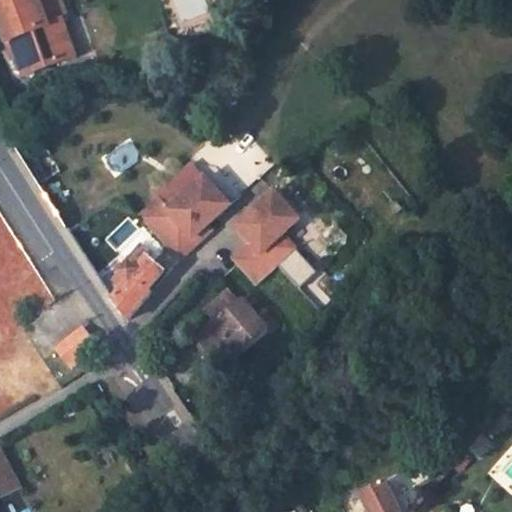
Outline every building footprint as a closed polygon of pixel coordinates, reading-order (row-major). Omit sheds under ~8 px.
[(67,16),(61,0),(7,0),(0,3),(0,26),(5,42),(12,39),(18,54),(25,74),(68,57),(55,21),(62,18),(67,16)] [(68,57),(76,55),(62,18),(55,21),(68,57)] [(5,42),(10,57),(18,54),(12,39),(5,42)] [(142,219),(180,259),(199,241),(194,236),(207,224),(224,207),(230,202),(205,176),(169,210),(161,201),(142,219)] [(234,260),(256,287),(280,265),(287,259),(274,244),(284,235),(300,219),(275,192),(239,226),(254,242),(234,260)] [(194,236),(199,241),(212,228),(207,224),(194,236)] [(274,244),(287,259),(297,249),(284,235),(274,244)] [(164,271),(147,257),(137,268),(129,262),(120,274),(128,282),(122,288),(114,299),(129,320),(152,292),(148,290),(164,271)] [(114,281),(122,288),(128,282),(120,274),(114,281)] [(226,369),(269,331),(248,307),(241,299),(239,301),(230,290),(208,310),(216,320),(222,328),(204,344),(226,369)] [(248,307),(269,331),(276,325),(254,301),(248,307)] [(319,309),(311,316),(318,324),(326,317),(319,309)] [(216,320),(198,337),(204,344),(222,328),(216,320)] [(88,335),(83,329),(58,349),(71,367),(97,347),(88,335)] [(479,453),(494,437),(484,428),(470,445),(479,453)] [(0,468),(11,490),(18,485),(0,450),(0,468)] [(429,479),(418,457),(400,466),(411,489),(429,479)] [(0,511),(0,497),(11,490),(0,468),(0,511)] [(402,511),(385,480),(359,494),(368,511),(402,511)]
